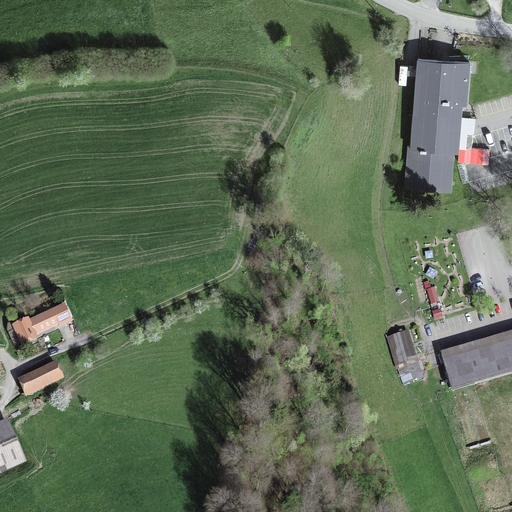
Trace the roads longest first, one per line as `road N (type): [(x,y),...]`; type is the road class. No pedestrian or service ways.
road 1 (track): [(90,337),(229,275)]
road 2 (residential): [(511,31),(378,0)]
